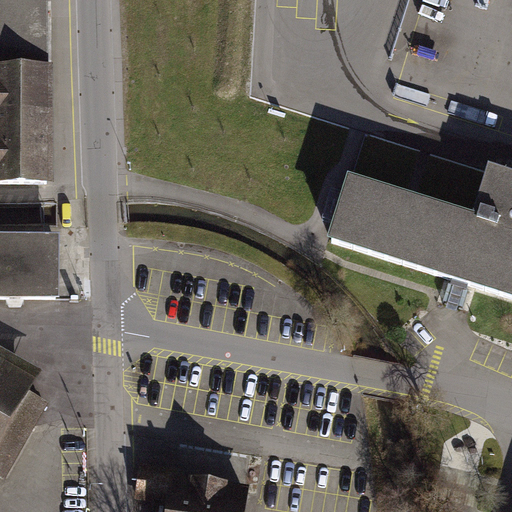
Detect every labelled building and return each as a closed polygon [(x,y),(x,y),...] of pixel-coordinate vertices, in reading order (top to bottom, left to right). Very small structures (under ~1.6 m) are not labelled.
[(0,0),(0,186),(49,186),(49,0),(0,0)] [(511,186),(485,178),(471,224),(345,186),(325,252),(511,308),(511,186)] [(0,223),(0,297),(57,298),(58,224),(0,223)] [(0,358),(0,467),(36,403),(26,394),(37,379),(0,358)] [(238,511),(242,484),(168,473),(169,467),(137,463),(130,505),(165,510),(164,511),(238,511)]
